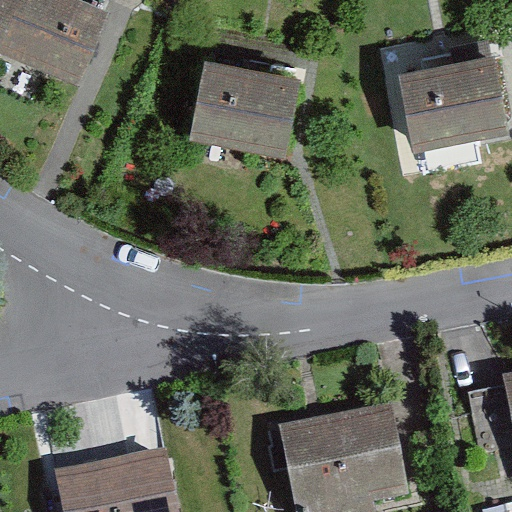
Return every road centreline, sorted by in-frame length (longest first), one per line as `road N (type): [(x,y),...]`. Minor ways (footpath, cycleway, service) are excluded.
road 1 (residential): [(511,289),(306,327),(92,307)]
road 2 (residential): [(92,307),(0,206)]
road 3 (residential): [(0,387),(16,384),(92,307)]
